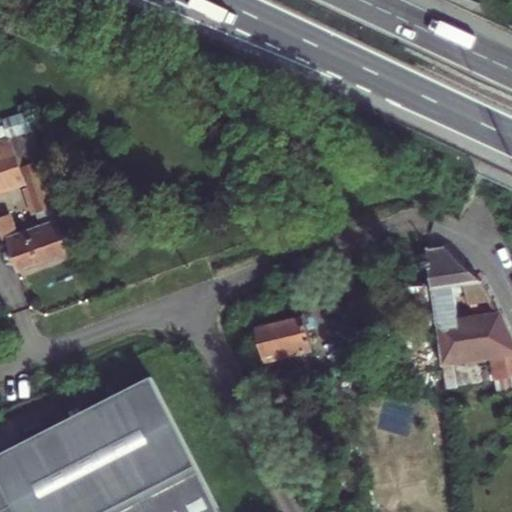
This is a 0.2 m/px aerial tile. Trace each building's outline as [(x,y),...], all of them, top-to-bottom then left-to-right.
[(22,124),(27,140),(51,131),(46,116),(22,124)] [(33,159),(27,140),(0,148),(0,188),(3,199),(38,187),(53,231),(29,239),(22,219),(1,226),(7,246),(13,244),(25,278),(87,258),(57,166),(52,168),(48,154),(33,159)] [(449,248),(428,252),(432,286),(466,282),(468,302),(492,299),(486,287),(449,248)] [(396,263),(359,276),(371,309),(408,296),(396,263)] [(433,295),(441,363),(490,357),(500,377),(511,375),(511,342),(500,316),(457,321),(455,303),(442,305),(441,295),(433,295)] [(303,318),(256,329),(264,361),(311,350),(303,318)] [(0,510),(15,503),(19,511),(221,511),(152,378),(0,455),(0,510)]
